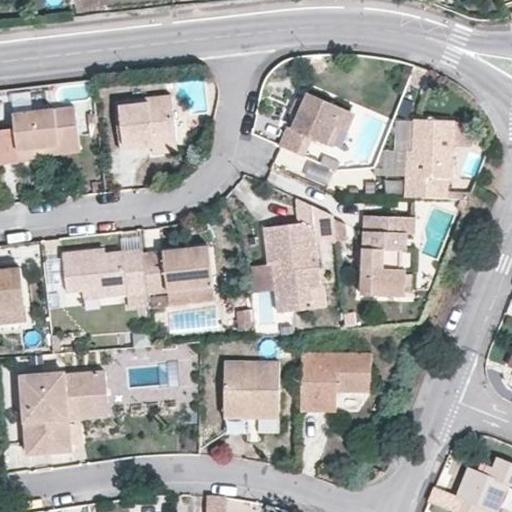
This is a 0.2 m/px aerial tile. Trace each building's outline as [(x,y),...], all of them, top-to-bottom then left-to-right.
[(279,145),(280,145),(305,157),(314,138),(330,144),(337,128),(345,127),(351,122),(351,116),(347,110),(310,92),(305,102),(298,98),(291,112),(299,116),(294,128),(288,126),(279,145)] [(177,140),(172,96),(172,94),(115,101),(120,150),(152,147),(177,144),(177,140)] [(0,165),(36,161),(36,159),(36,156),(80,150),(75,106),(13,113),(14,128),(0,129),(0,165)] [(403,178),(403,197),(446,200),(447,180),(450,180),(452,122),(412,120),(411,149),(410,177),(403,178)] [(90,134),(99,134),(97,121),(89,122),(90,134)] [(177,144),(152,147),(153,154),(178,152),(177,144)] [(36,156),(36,159),(81,154),(80,150),(36,156)] [(333,215),(295,197),(298,223),(265,227),(268,263),(273,263),(280,261),(282,271),(274,272),(278,312),(323,306),(315,236),(336,243),(333,215)] [(404,292),(405,274),(406,272),(401,270),(402,251),(407,251),(408,233),(415,233),(414,216),(366,215),(362,294),(404,296),(404,292)] [(147,292),(147,294),(214,288),(208,244),(142,252),(147,292)] [(142,252),(141,248),(106,252),(100,253),(100,247),(63,252),(67,292),(83,291),(111,287),(112,296),(147,292),(142,252)] [(280,261),(273,263),(274,272),(282,271),(280,261)] [(0,311),(26,308),(21,267),(0,269),(0,311)] [(414,274),(405,274),(404,292),(413,292),(414,274)] [(111,287),(83,291),(84,299),(112,296),(111,287)] [(0,324),(27,322),(26,308),(0,311),(0,324)] [(372,353),(303,352),(302,409),(337,411),(338,390),(371,392),(372,353)] [(224,416),(279,417),(280,361),(224,361),(224,416)] [(105,368),(92,369),(94,394),(69,396),(71,420),(109,416),(105,368)] [(94,394),(92,369),(22,375),(28,453),(72,450),(71,420),(69,396),(94,394)] [(279,434),(279,417),(224,416),(224,433),(279,434)] [(461,499),(456,511),(457,511),(497,511),(509,485),(511,485),(511,461),(498,456),(494,466),(489,464),(485,472),(477,469),(470,466),(457,497),(461,499)] [(481,461),(477,469),(485,473),(489,463),(481,461)] [(456,511),(461,499),(457,497),(435,488),(430,501),(456,511)] [(206,493),(205,511),(225,511),(226,493),(206,493)]
